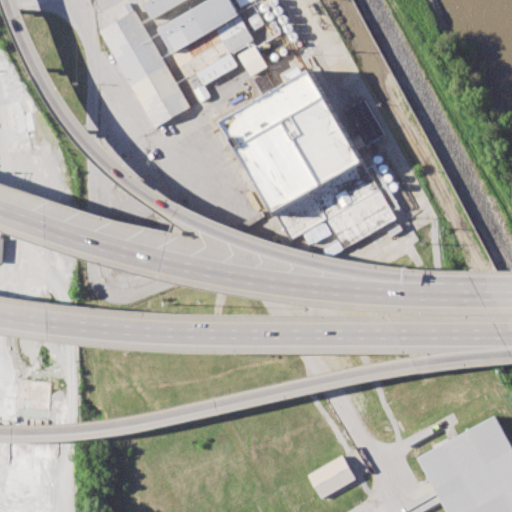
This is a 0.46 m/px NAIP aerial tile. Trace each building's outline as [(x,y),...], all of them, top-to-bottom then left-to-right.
[(146,3),(151,0),(190,0),(155,19),(146,3)] [(200,101),(160,29),(211,0),(232,0),(269,65),(253,74),(246,61),(206,83),(213,94),(200,101)] [(103,29),(136,11),(190,106),(157,125),(103,29)] [(224,116),(292,239),(330,218),(345,245),(396,217),(313,67),(224,116)] [(346,110),(366,99),(386,135),(367,146),(346,110)] [(449,511),(419,456),(497,415),(511,442),(511,511),(449,511)] [(322,497),(356,478),(343,455),(309,474),(322,497)]
